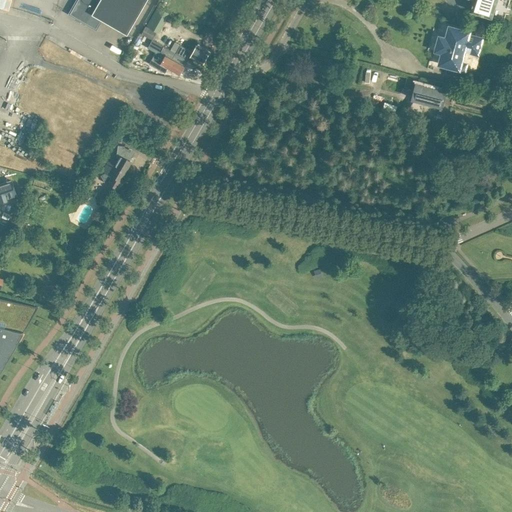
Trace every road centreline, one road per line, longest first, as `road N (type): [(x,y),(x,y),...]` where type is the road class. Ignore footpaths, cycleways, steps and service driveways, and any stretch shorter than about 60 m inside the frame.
road 1 (secondary): [(0,483),(167,194),(170,174)]
road 2 (secondary): [(170,174),(0,448)]
road 3 (unclassified): [(443,244),(187,187),(170,174)]
road 4 (unclassified): [(53,31),(122,71),(215,98)]
